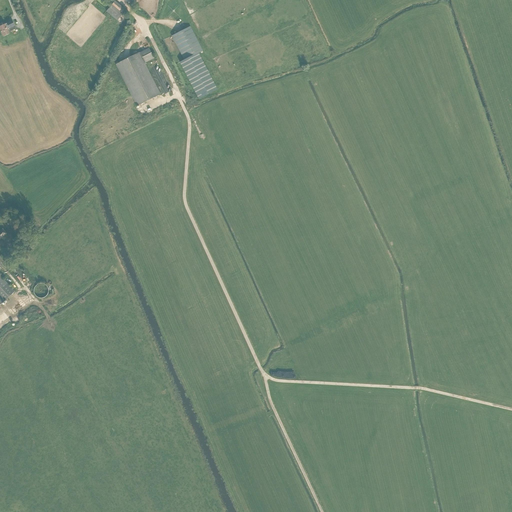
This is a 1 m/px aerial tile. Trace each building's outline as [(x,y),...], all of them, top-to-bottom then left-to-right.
[(123,14),(125,16),(129,12),(126,10),(115,1),(106,11),(117,21),(123,14)] [(7,23),(10,32),(16,29),(15,25),(13,21),(7,23)] [(3,25),(2,23),(0,23),(0,28),(4,36),(9,34),(5,24),(3,25)] [(190,26),(172,35),(184,59),(179,62),(199,98),(217,89),(199,53),(203,51),(190,26)] [(160,94),(145,63),(154,58),(149,48),(140,53),(139,53),(116,65),(137,106),(160,94)] [(15,292),(0,275),(0,305),(4,302),(15,292)] [(42,283),(41,283),(40,283),(38,284),(37,284),(36,285),(35,286),(35,287),(34,288),(34,289),(34,291),(34,292),(34,293),(35,294),(35,295),(36,296),(37,297),(38,298),(40,298),(41,298),(42,298),(44,298),(45,297),(46,296),(47,295),(48,294),(48,293),(48,292),(49,291),(48,289),(48,288),(48,287),(47,286),(46,285),(45,284),(44,284),(42,283)]
